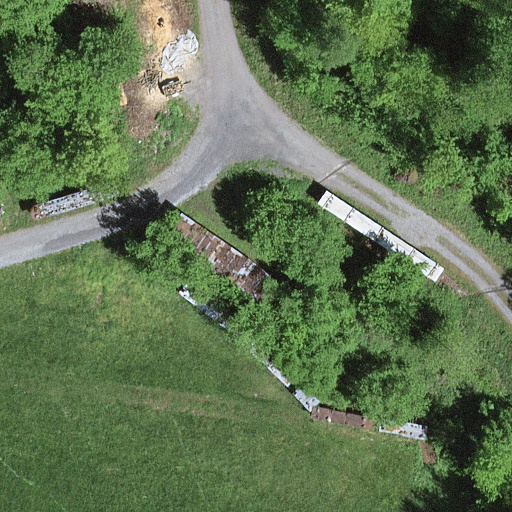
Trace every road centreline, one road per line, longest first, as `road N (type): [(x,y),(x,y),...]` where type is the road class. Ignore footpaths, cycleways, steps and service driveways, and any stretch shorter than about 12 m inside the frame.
road 1 (track): [(202,0),(235,129),(193,168),(128,209),(0,248)]
road 2 (track): [(511,311),(341,181),(235,129)]
